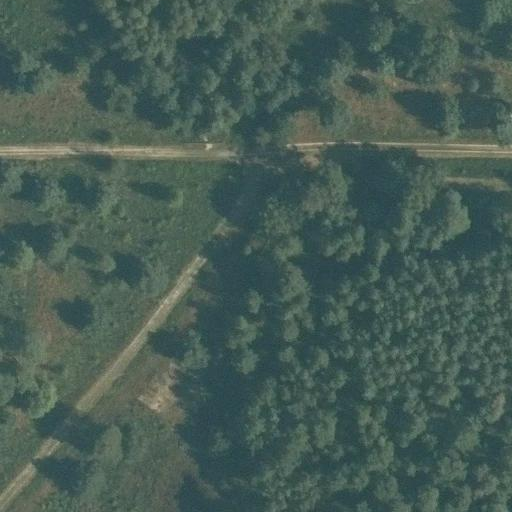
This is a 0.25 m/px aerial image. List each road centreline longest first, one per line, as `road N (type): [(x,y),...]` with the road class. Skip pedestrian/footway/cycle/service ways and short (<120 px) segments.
road 1 (unknown): [(511,181),(294,183),(32,511)]
road 2 (track): [(282,152),(0,500)]
road 3 (track): [(0,153),(282,152)]
road 4 (track): [(511,148),(282,152)]
